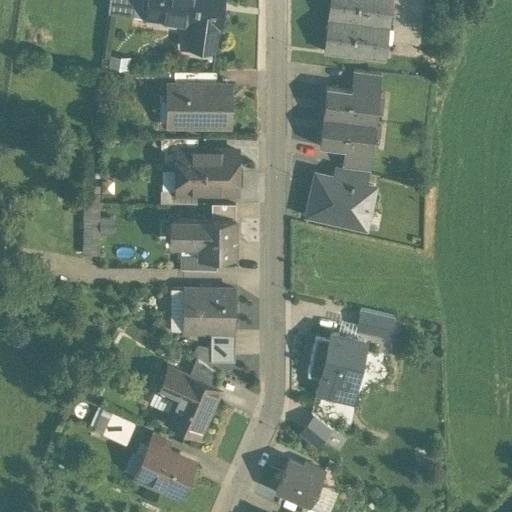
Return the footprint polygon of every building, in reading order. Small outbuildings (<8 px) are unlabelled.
[(134,0),(109,0),(108,13),(132,16),(134,0)] [(198,0),(146,0),(144,18),(190,24),(190,23),(195,23),(198,0)] [(223,0),(198,0),(195,23),(190,23),(190,24),(188,43),(215,46),(218,28),(220,28),(223,0)] [(389,0),(328,0),(322,51),(382,58),(389,0)] [(215,72),(173,71),(173,83),(215,83),(215,72)] [(380,74),(353,71),(351,89),(351,90),(372,92),(372,94),(378,95),(380,74)] [(173,83),(167,83),(167,102),(173,103),(173,125),(229,125),(229,110),(225,110),(225,83),(215,83),(173,83)] [(372,92),(351,90),(351,89),(326,86),(322,116),(368,122),(372,94),(372,92)] [(368,122),(322,116),(319,147),(344,149),(365,151),(365,150),(368,122)] [(196,138),(160,137),(160,150),(179,150),(179,149),(196,149),(196,138)] [(196,149),(179,149),(179,150),(179,170),(235,171),(235,150),(196,149)] [(365,151),(344,149),(341,167),(369,170),(371,151),(365,150),(365,151)] [(369,170),(341,167),(334,166),(332,178),(365,185),(369,170)] [(235,171),(179,170),(179,190),(179,192),(196,192),(235,192),(235,171)] [(332,178),(315,174),(306,214),(364,227),(373,187),(365,185),(332,178)] [(179,190),(159,190),(159,203),(196,203),(196,192),(179,192),(179,190)] [(234,204),(210,204),(210,220),(234,220),(234,204)] [(184,219),(170,219),(170,244),(198,244),(199,220),(184,219)] [(210,220),(199,220),(198,244),(198,251),(198,258),(215,258),(234,258),(235,220),(234,220),(210,220)] [(198,251),(181,251),(181,270),(215,270),(215,258),(198,258),(198,251)] [(234,288),(182,288),(182,330),(210,330),(234,330),(234,288)] [(359,309),(354,330),(389,338),(394,317),(359,309)] [(234,330),(210,330),(210,353),(210,360),(234,360),(234,330)] [(350,400),(364,339),(331,332),(329,338),(315,334),(306,374),(318,376),(315,392),(350,400)] [(207,353),(196,346),(191,352),(197,356),(210,366),(210,360),(210,353),(207,353)] [(210,366),(197,356),(188,374),(213,385),(219,373),(210,366)] [(188,374),(166,364),(157,385),(176,393),(163,421),(198,437),(216,397),(213,395),(216,386),(188,374)] [(134,422),(111,411),(101,433),(125,444),(134,422)] [(330,427),(313,414),(299,431),(316,445),(330,427)] [(192,462),(148,442),(141,456),(147,458),(139,477),(177,494),(192,462)] [(288,458),(275,488),(308,503),(321,473),(288,458)]
